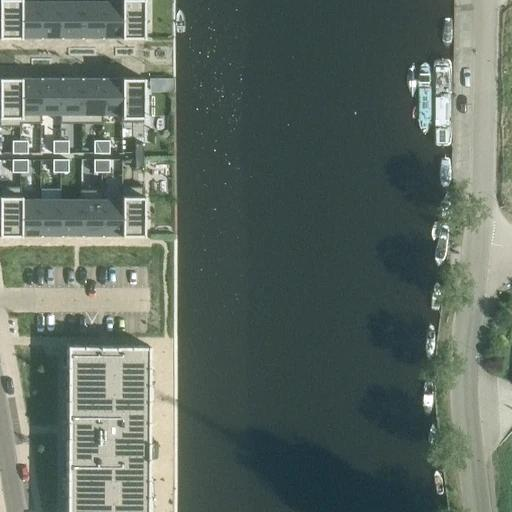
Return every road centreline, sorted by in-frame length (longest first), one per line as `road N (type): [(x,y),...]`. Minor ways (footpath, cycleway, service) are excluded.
road 1 (unclassified): [(474,511),(461,341),(478,236)]
road 2 (unclassified): [(478,236),(487,0)]
